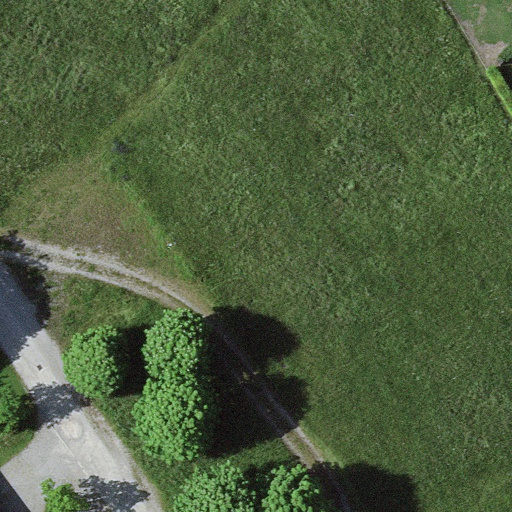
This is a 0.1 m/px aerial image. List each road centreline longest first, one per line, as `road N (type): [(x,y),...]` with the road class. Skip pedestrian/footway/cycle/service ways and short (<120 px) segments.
road 1 (track): [(0,261),(135,283),(195,320),(329,492),(332,511)]
road 2 (residential): [(0,324),(138,511)]
